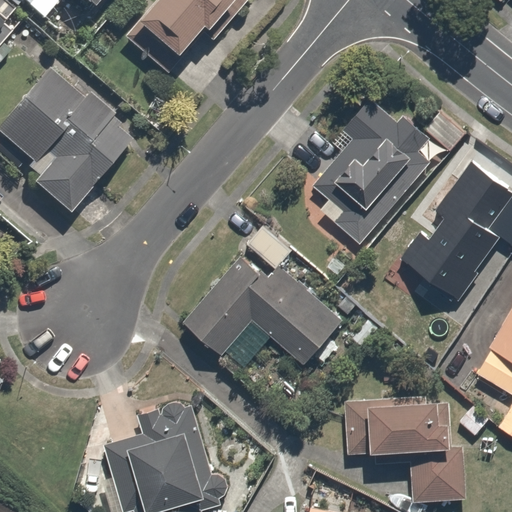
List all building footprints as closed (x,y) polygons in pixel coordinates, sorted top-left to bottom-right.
[(0,0),(0,43),(24,21),(2,0),(0,0)] [(86,0),(22,0),(20,4),(43,24),(63,0),(76,0),(82,5),(86,0)] [(237,0),(155,0),(129,31),(167,63),(195,30),(204,38),(237,0)] [(127,139),(50,66),(0,119),(0,151),(61,209),(127,139)] [(380,124),(336,87),(309,119),(339,144),(307,182),(323,196),(312,208),(362,249),(444,152),(393,109),(380,124)] [(511,245),(511,196),(466,164),(432,213),(444,222),(429,243),(415,233),(397,259),(453,298),(487,249),(502,259),(511,245)] [(262,218),(237,250),(177,326),(213,355),(223,341),(245,359),(265,334),(308,368),(350,315),(283,262),(297,246),(262,218)] [(511,311),(474,376),(510,397),(492,427),(511,438),(511,311)] [(466,442),(435,444),(430,391),(343,399),(349,467),(405,462),(408,500),(471,494),(466,442)] [(137,436),(92,451),(112,511),(127,511),(131,511),(200,511),(197,501),(215,495),(184,404),(133,422),(137,436)]
